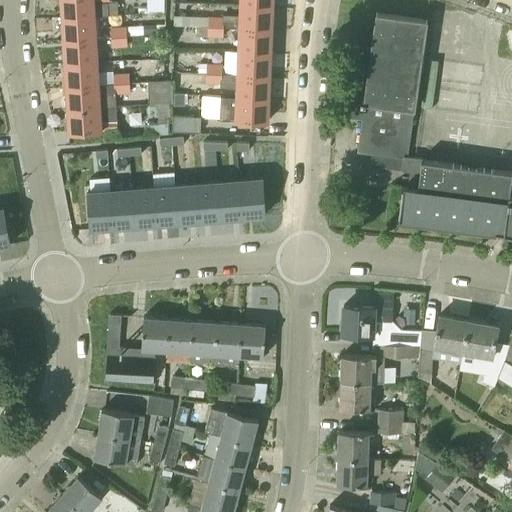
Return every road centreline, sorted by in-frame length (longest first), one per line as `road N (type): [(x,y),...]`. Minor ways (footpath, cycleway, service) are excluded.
road 1 (residential): [(56,278),(7,22),(10,0)]
road 2 (residential): [(303,258),(317,0)]
road 3 (residential): [(284,511),(303,258)]
road 4 (residential): [(0,501),(63,432),(75,350),(56,278)]
road 5 (residential): [(56,278),(303,258)]
road 6 (residential): [(303,258),(511,283)]
